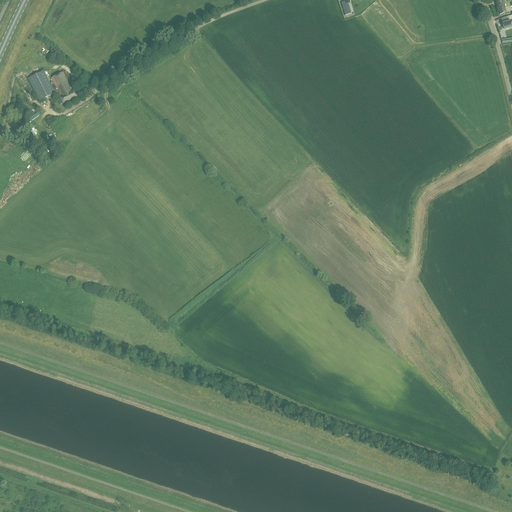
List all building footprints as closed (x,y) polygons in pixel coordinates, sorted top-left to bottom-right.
[(341,3),(343,11),(350,9),(348,3),(350,3),(349,0),(342,0),(343,2),(341,3)] [(496,6),(498,10),(509,7),(508,2),(496,6)] [(498,10),(499,15),(511,11),(509,7),(498,10)] [(502,22),(504,29),(511,27),(511,24),(511,23),(511,15),(508,16),(509,20),(502,22)] [(36,51),(40,60),(50,55),(45,47),(36,51)] [(56,87),(55,87),(53,88),(44,71),(28,79),(39,101),(57,92),(61,98),(58,99),(61,105),(77,97),(74,90),(73,91),(63,72),(51,78),(56,87)]
